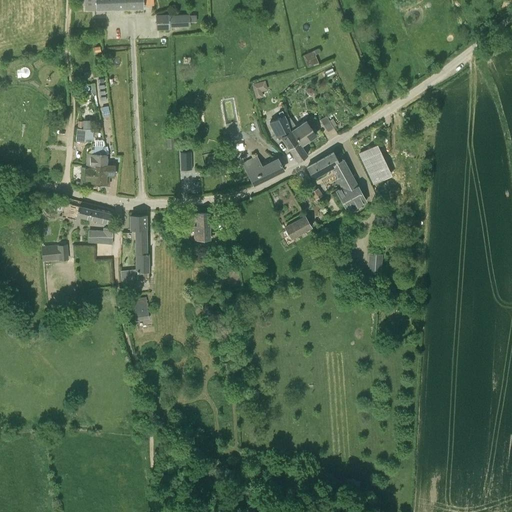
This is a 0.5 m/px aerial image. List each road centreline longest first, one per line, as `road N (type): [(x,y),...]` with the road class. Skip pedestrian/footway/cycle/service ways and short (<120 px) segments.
road 1 (unclassified): [(66,190),(130,204),(253,190),(393,105),(511,18)]
road 2 (track): [(368,511),(321,487),(242,493),(184,449),(150,436)]
road 3 (track): [(117,202),(119,306),(150,436)]
road 4 (track): [(69,146),(68,0)]
